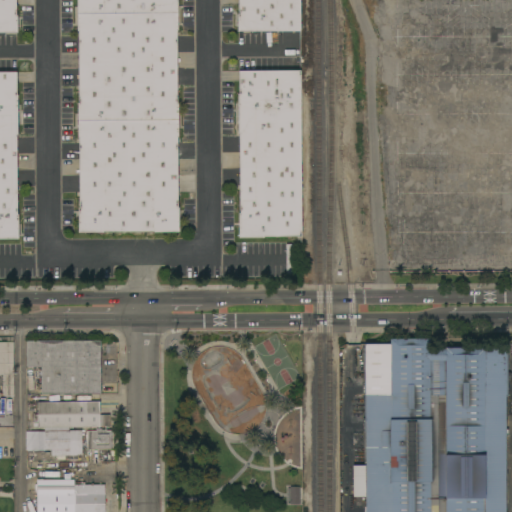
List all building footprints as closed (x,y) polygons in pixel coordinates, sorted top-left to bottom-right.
[(0,0),(15,0),(16,16),(17,16),(17,33),(0,33),(0,0)] [(177,0),(177,31),(176,31),(177,103),(178,103),(178,138),(177,138),(177,207),(178,207),(178,232),(154,232),(154,231),(103,231),(103,232),(79,232),(78,208),(79,208),(79,138),(78,138),(78,104),(78,31),(77,31),(77,0),(177,0)] [(298,0),(299,31),(237,32),(237,15),(238,15),(238,0),(298,0)] [(263,237),(263,238),(238,238),(238,214),(239,214),(239,133),(238,133),(238,94),(239,94),(238,71),(299,71),(300,237),(263,237)] [(0,72),(16,72),(16,95),(17,95),(17,135),(16,135),(17,214),(18,214),(18,239),(0,239),(0,72)] [(365,465),(363,344),(390,344),(390,339),(429,339),(429,349),(444,349),(444,348),(484,348),(484,349),(506,349),(506,396),(505,396),(505,429),(507,429),(507,434),(504,434),(504,511),(365,511),(365,497),(352,497),(352,465),(365,465)] [(41,394),(41,367),(26,367),(26,341),(100,341),(100,394),(41,394)] [(13,396),(3,396),(3,375),(0,375),(0,342),(12,342),(13,396)] [(99,401),(99,414),(109,414),(109,427),(105,427),(99,427),(68,427),(44,428),(38,428),(38,401),(99,401)] [(68,431),(81,431),(82,456),(51,456),(51,461),(33,459),(34,451),(25,451),(25,432),(44,432),(44,428),(68,427),(68,431)] [(87,450),(86,431),(95,431),(95,429),(100,429),(100,430),(105,429),(105,431),(112,431),(112,449),(87,450)] [(363,465),(363,446),(342,446),(342,451),(351,451),(351,465),(363,465)] [(37,511),(37,491),(35,491),(35,485),(37,485),(37,478),(51,478),(51,480),(54,480),(54,478),(58,478),(58,480),(73,480),(73,485),(75,485),(75,479),(80,479),(80,485),(104,485),(104,511),(37,511)] [(289,487),(299,487),(299,504),(289,504),(289,487)]
